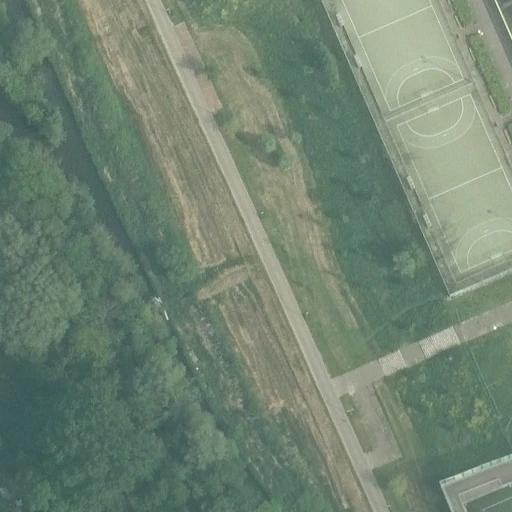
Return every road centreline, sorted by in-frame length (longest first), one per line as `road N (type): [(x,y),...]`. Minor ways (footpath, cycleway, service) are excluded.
road 1 (motorway): [(340,0),(511,398)]
road 2 (motorway): [(369,0),(511,330)]
road 3 (motorway): [(511,170),(438,0)]
